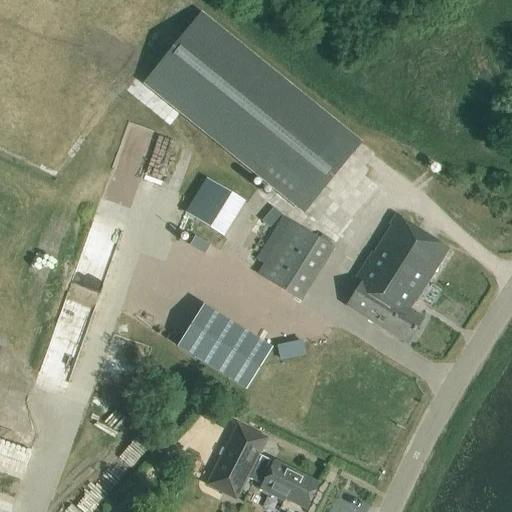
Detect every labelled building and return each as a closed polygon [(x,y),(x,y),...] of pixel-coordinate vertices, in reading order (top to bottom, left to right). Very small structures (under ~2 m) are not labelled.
[(146,82),(305,211),(359,145),(200,16),(146,82)] [(362,152),(356,161),(384,179),(390,170),(362,152)] [(244,201),(206,178),(185,212),(224,236),(244,201)] [(407,343),(423,318),(409,309),(446,248),(394,216),(357,278),(364,282),(348,306),(407,343)] [(300,301),(333,248),(290,221),(257,273),(300,301)] [(246,390),(272,348),(203,305),(177,347),(246,390)] [(301,338),(289,340),(292,356),(304,353),(301,338)] [(213,397),(203,416),(224,426),(234,408),(213,397)] [(270,468),(257,460),(267,438),(237,423),(206,486),(236,501),(247,478),(261,485),(260,489),(282,500),(284,497),(305,507),(317,484),(274,461),(270,468)] [(195,473),(200,464),(192,460),(187,469),(195,473)]
